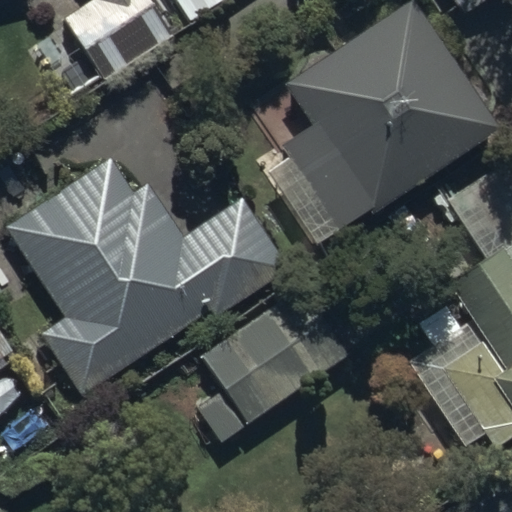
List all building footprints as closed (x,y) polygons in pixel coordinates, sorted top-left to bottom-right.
[(148,0),(89,0),(92,4),(65,22),(104,81),(172,37),(148,0)] [(449,0),(462,20),(493,0),(449,0)] [(411,7),(291,88),(319,130),(279,156),(274,149),(260,158),(271,174),(269,175),(318,249),(376,210),(381,216),(499,138),(411,7)] [(111,163),(9,230),(68,320),(38,339),(79,401),(212,313),(217,320),(288,272),(240,200),(181,239),(146,186),(132,195),(111,163)] [(511,244),(445,289),(465,319),(456,325),(445,308),(417,327),(432,350),(404,368),(459,452),(478,439),(488,454),(511,437),(511,244)] [(173,378),(223,447),(348,358),(299,288),(173,378)] [(0,370),(18,358),(0,332),(0,370)] [(434,511),(511,511),(511,491),(498,470),(434,511)]
